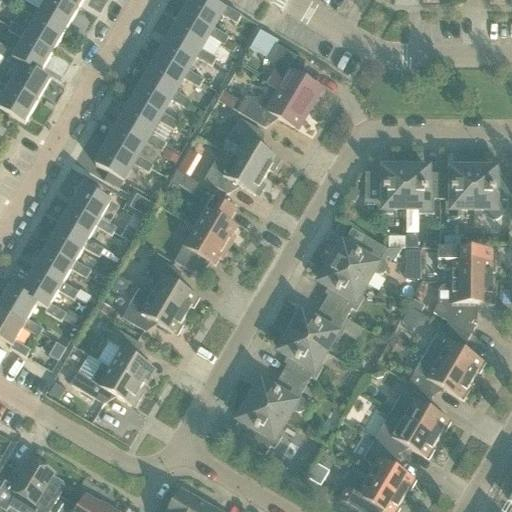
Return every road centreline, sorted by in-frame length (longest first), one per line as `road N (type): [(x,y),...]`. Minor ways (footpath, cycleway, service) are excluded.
road 1 (residential): [(181,451),(372,128),(511,130)]
road 2 (residential): [(0,240),(140,0)]
road 3 (residential): [(287,0),(371,48),(511,55)]
road 4 (residential): [(30,409),(135,468),(181,451)]
